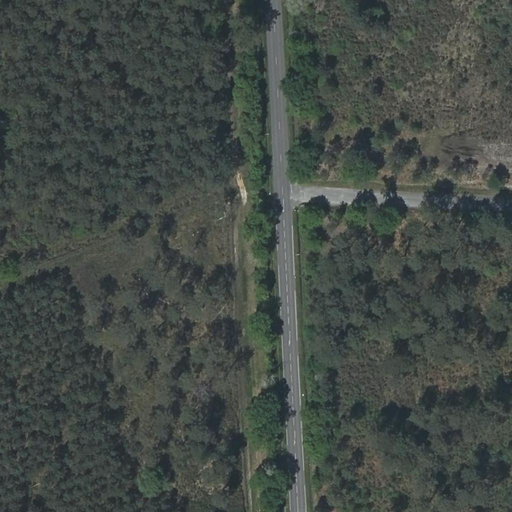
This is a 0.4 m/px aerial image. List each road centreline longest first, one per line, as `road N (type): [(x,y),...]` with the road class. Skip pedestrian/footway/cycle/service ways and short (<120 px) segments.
road 1 (secondary): [(298,511),(282,192)]
road 2 (unclassified): [(282,192),(511,204)]
road 3 (secondary): [(282,192),(273,0)]
